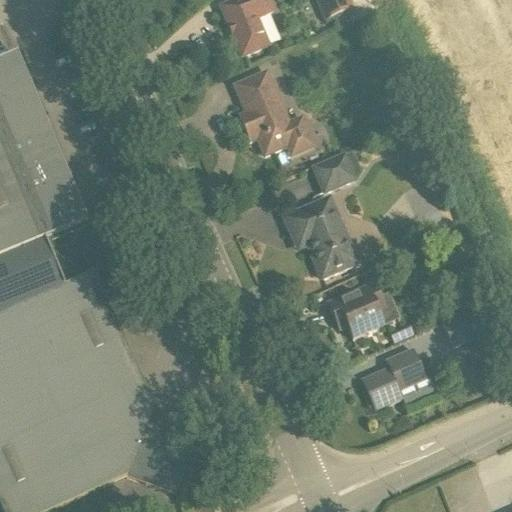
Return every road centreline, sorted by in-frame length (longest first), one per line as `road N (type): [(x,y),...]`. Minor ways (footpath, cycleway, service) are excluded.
road 1 (unclassified): [(318,497),(107,0)]
road 2 (unclassified): [(318,497),(511,418)]
